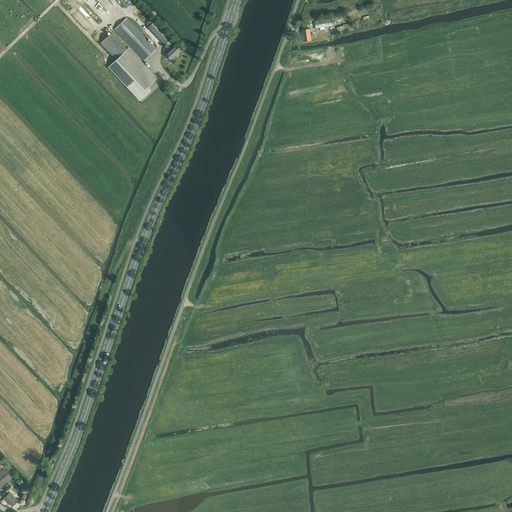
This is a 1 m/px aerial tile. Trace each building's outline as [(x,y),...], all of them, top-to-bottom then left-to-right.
[(115,29),(144,60),(156,49),(126,18),(115,29)] [(315,22),(316,28),(332,25),(332,19),(315,22)] [(148,27),(163,43),(168,38),(154,22),(148,27)] [(337,28),(338,34),(354,30),(352,23),(343,25),(344,26),(337,28)] [(311,41),(311,36),(310,33),(310,29),(303,30),(304,41),(311,41)] [(100,43),(116,60),(127,49),(111,32),(100,43)] [(165,54),(171,60),(181,51),(175,45),(165,54)] [(127,49),(116,60),(108,67),(139,101),(150,91),(147,88),(158,78),(129,47),(127,49)] [(0,471),(0,488),(14,476),(5,467),(0,471)] [(4,498),(12,506),(18,501),(10,492),(4,498)]
